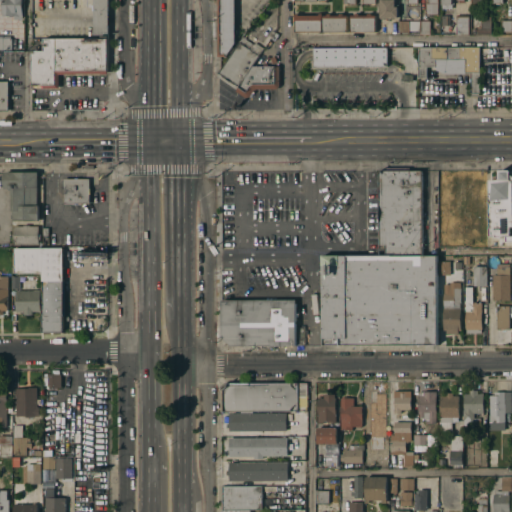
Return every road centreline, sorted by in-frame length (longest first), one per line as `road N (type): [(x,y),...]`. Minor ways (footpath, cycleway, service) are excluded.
road 1 (residential): [(205,511),(205,199),(196,182),(179,174)]
road 2 (residential): [(150,174),(132,190),(122,220),(125,511)]
road 3 (residential): [(511,363),(182,366)]
road 4 (primary): [(151,142),(150,460)]
road 5 (primary): [(511,141),(309,141)]
road 6 (primary): [(180,511),(181,312)]
road 7 (primary): [(181,312),(178,142)]
road 8 (residential): [(149,350),(0,352)]
road 9 (primary): [(148,0),(151,142)]
road 10 (primary): [(178,142),(178,0)]
road 11 (primary): [(178,142),(46,142)]
road 12 (primary): [(309,141),(178,142)]
road 13 (residential): [(125,0),(126,80),(132,99),(151,109)]
